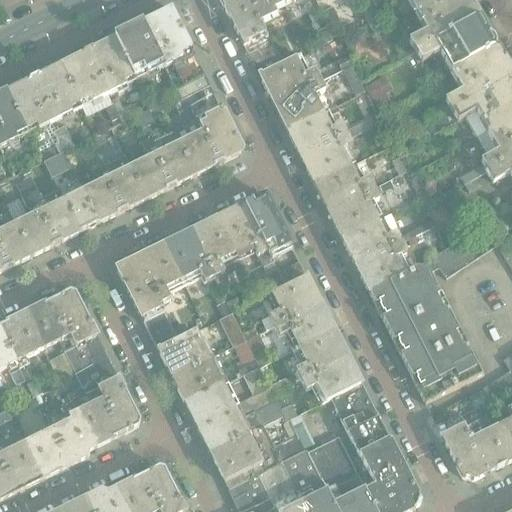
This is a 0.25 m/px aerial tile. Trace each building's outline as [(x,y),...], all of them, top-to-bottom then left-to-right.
[(275,17),(273,12),(283,7),(279,0),(218,0),(242,47),(265,36),(259,25),(275,17)] [(382,0),(384,4),(391,0),(405,0),(415,15),(442,0),(382,0)] [(483,28),(478,20),(473,12),(472,12),(467,3),(466,0),(442,0),(415,15),(425,33),(407,43),(412,51),(405,55),(404,53),(395,58),(398,63),(406,58),(408,62),(415,58),(413,55),(414,54),(420,64),(438,55),(450,75),(495,50),(494,49),(494,44),(492,40),(488,37),(482,28),(483,28)] [(332,9),(321,15),(324,23),(336,17),(332,9)] [(192,55),(170,11),(113,40),(114,42),(135,83),(145,78),(146,79),(172,65),(183,87),(204,77),(192,55)] [(378,26),(370,11),(361,16),(369,30),(378,26)] [(336,17),(324,23),(328,31),(340,25),(336,17)] [(382,31),(381,31),(378,26),(369,30),(373,36),(382,31)] [(135,83),(114,42),(93,52),(91,51),(82,55),(82,56),(81,58),(60,68),(80,107),(89,102),(91,105),(108,97),(111,103),(119,118),(125,116),(117,100),(120,99),(117,93),(125,89),(125,88),(135,83)] [(511,77),(508,71),(502,62),(502,57),(500,53),(496,51),(495,50),(450,75),(461,93),(443,103),(450,114),(427,127),(433,137),(464,120),(477,141),(511,119),(511,77)] [(284,66),(296,60),(293,52),(280,59),(284,66)] [(284,66),(280,59),(279,55),(253,69),(259,80),(284,66)] [(318,97),(324,93),(314,73),(307,76),(299,59),(296,60),(284,66),(259,80),(285,133),(326,113),(318,97)] [(80,107),(60,68),(39,79),(37,78),(28,82),(27,85),(6,95),(27,133),(35,129),(37,132),(71,116),(69,112),(80,107)] [(185,100),(209,89),(204,77),(183,87),(174,92),(179,103),(185,100)] [(27,133),(6,95),(5,93),(0,95),(0,150),(17,142),(15,139),(27,133)] [(240,150),(219,108),(202,117),(203,120),(196,123),(185,100),(179,103),(177,104),(188,127),(190,126),(195,137),(177,145),(194,179),(238,158),(237,156),(239,151),(240,150)] [(119,118),(111,103),(103,107),(111,123),(119,118)] [(351,148),(341,127),(335,130),(326,113),(285,133),(313,188),(349,170),(341,153),(351,148)] [(155,148),(140,116),(135,118),(141,131),(145,139),(150,150),(155,148)] [(511,119),(477,141),(488,158),(479,163),(481,167),(459,180),(464,188),(475,181),(486,174),(492,185),(509,175),(511,179),(511,119)] [(350,135),(372,124),(371,121),(348,132),(350,135)] [(352,139),(374,128),(372,124),(350,135),(352,139)] [(73,147),(69,139),(68,139),(63,129),(58,132),(67,150),(73,147)] [(67,150),(58,132),(54,134),(59,145),(54,147),(58,154),(67,150)] [(194,179),(177,145),(154,157),(150,150),(145,139),(139,142),(145,153),(143,154),(146,161),(129,169),(146,203),(194,179)] [(58,191),(80,235),(97,227),(81,193),(62,154),(43,163),(58,191)] [(405,173),(398,159),(391,163),(398,177),(405,173)] [(106,173),(100,161),(97,162),(103,175),(106,173)] [(103,175),(97,162),(91,165),(98,177),(103,175)] [(146,203),(129,169),(81,193),(97,227),(146,203)] [(379,201),(374,191),(368,181),(358,186),(349,170),(313,188),(340,241),(377,222),(369,206),(379,201)] [(28,171),(21,175),(24,182),(30,178),(31,178),(28,171)] [(80,235),(58,191),(41,200),(30,178),(24,182),(14,187),(26,211),(32,218),(27,220),(20,206),(8,211),(15,226),(32,259),(80,235)] [(433,207),(416,179),(409,183),(425,211),(433,207)] [(480,188),(475,181),(464,188),(468,195),(480,188)] [(292,252),(265,198),(217,221),(235,257),(239,265),(255,257),(257,259),(258,259),(261,266),(271,261),(272,262),(268,265),(272,272),(280,267),(275,260),(292,252)] [(218,265),(235,257),(217,221),(164,248),(181,283),(198,275),(203,286),(214,280),(216,284),(225,280),(223,275),(218,265)] [(407,255),(401,244),(396,234),(385,239),(377,222),(340,241),(367,295),(404,277),(396,261),(407,255)] [(431,222),(410,233),(413,239),(434,228),(431,222)] [(0,274),(32,259),(15,226),(0,233),(0,274)] [(498,246),(484,226),(474,232),(489,252),(498,246)] [(489,252),(474,232),(464,239),(477,260),(489,252)] [(413,239),(410,233),(402,237),(405,243),(413,239)] [(477,260),(464,239),(453,246),(467,267),(477,260)] [(506,263),(511,259),(511,242),(498,251),(506,263)] [(467,267),(453,246),(442,253),(456,274),(467,267)] [(162,311),(160,307),(170,302),(165,292),(181,283),(164,248),(115,271),(157,353),(177,343),(177,342),(161,311),(162,311)] [(456,274),(442,253),(425,264),(426,265),(431,274),(438,270),(445,281),(456,274)] [(445,302),(438,288),(431,274),(426,265),(404,277),(367,295),(386,331),(445,302)] [(333,333),(319,306),(306,279),(283,291),(259,302),(268,319),(260,323),(265,333),(273,329),(278,340),(283,338),(291,354),(333,333)] [(96,339),(74,296),(74,297),(69,295),(69,294),(43,307),(43,308),(24,317),(42,353),(58,345),(63,355),(64,355),(96,339)] [(405,369),(464,339),(445,302),(386,331),(405,369)] [(231,316),(224,304),(216,309),(221,320),(231,316)] [(245,344),(245,343),(241,336),(231,316),(221,320),(218,322),(232,350),(245,344)] [(42,353),(24,317),(7,325),(0,328),(0,373),(8,370),(12,379),(20,375),(16,366),(42,353)] [(258,337),(254,329),(241,336),(245,343),(258,337)] [(222,387),(195,334),(195,333),(177,342),(177,343),(157,353),(183,406),(222,387)] [(360,387),(333,333),(291,354),(300,370),(294,373),(305,394),(310,391),(319,407),(343,395),(360,387)] [(271,364),(258,337),(245,343),(245,344),(248,350),(258,370),(259,371),(271,364)] [(109,366),(104,355),(96,339),(64,355),(75,375),(82,372),(85,377),(95,372),(109,366)] [(460,389),(483,377),(464,339),(405,369),(424,407),(444,397),(460,389)] [(511,356),(502,362),(509,373),(511,378),(511,356)] [(268,389),(268,388),(259,371),(258,370),(233,382),(237,390),(246,386),(252,398),(268,389)] [(511,378),(509,373),(500,379),(507,390),(511,386),(511,378)] [(500,379),(490,385),(497,397),(505,391),(507,390),(500,379)] [(272,396),(288,388),(284,380),(268,388),(268,389),(272,396)] [(137,429),(138,425),(139,424),(117,381),(96,392),(101,402),(76,414),(94,450),(111,442),(112,442),(137,430),(137,429)] [(490,385),(481,391),(488,403),(497,397),(490,385)] [(511,386),(507,390),(505,391),(511,405),(511,407),(506,411),(508,416),(493,424),(511,459),(511,386)] [(233,408),(222,388),(222,387),(183,406),(194,427),(233,408)] [(418,501),(360,387),(343,395),(319,407),(305,414),(296,418),(288,422),(293,433),(305,428),(324,418),(325,418),(344,409),(355,429),(346,434),(373,488),(365,492),(374,511),(413,511),(414,511),(418,501)] [(240,422),(276,404),(272,396),(268,389),(252,398),(233,408),(194,427),(208,455),(247,436),(240,422)] [(486,403),(481,393),(469,399),(474,409),(486,403)] [(511,463),(511,459),(493,424),(490,419),(491,419),(484,405),(478,408),(484,421),(475,426),(464,431),(457,419),(435,430),(461,480),(472,484),(511,463)] [(85,460),(87,454),(94,450),(76,414),(67,418),(69,423),(23,445),(23,446),(41,482),(85,460)] [(234,487),(255,476),(304,452),(296,438),(272,449),(262,429),(247,436),(208,455),(228,495),(236,491),(234,487)] [(0,502),(41,482),(23,446),(23,445),(19,435),(0,444),(0,502)] [(334,511),(325,492),(320,483),(308,460),(305,454),(304,452),(255,476),(273,511),(334,511)] [(183,511),(163,472),(162,472),(158,471),(158,470),(132,483),(114,492),(123,511),(183,511)] [(273,511),(255,476),(234,487),(236,491),(228,495),(236,511),(273,511)] [(374,511),(365,492),(356,477),(343,483),(325,492),(334,511),(374,511)] [(123,511),(114,492),(106,496),(100,494),(62,511),(123,511)]
